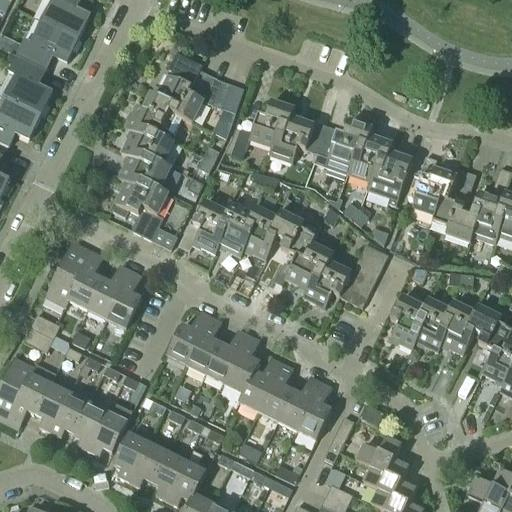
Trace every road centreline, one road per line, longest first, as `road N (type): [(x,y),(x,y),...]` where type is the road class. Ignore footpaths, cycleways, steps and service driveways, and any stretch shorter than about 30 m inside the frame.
road 1 (residential): [(424,468),(402,409),(36,211)]
road 2 (residential): [(511,146),(429,132),(346,85),(130,12)]
road 3 (residential): [(36,211),(130,12)]
